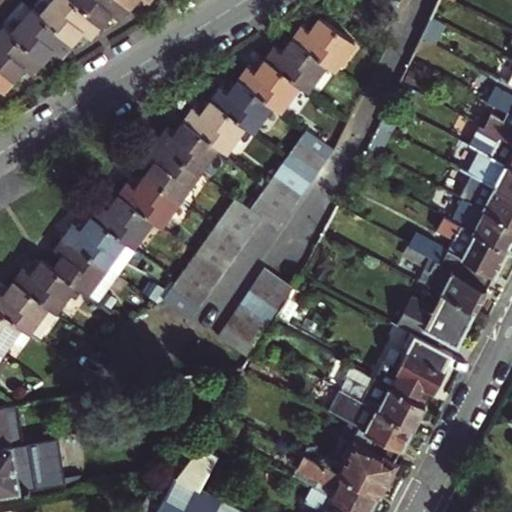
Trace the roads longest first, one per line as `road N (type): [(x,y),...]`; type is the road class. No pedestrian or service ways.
road 1 (tertiary): [(244,0),(26,136)]
road 2 (residential): [(511,328),(417,511)]
